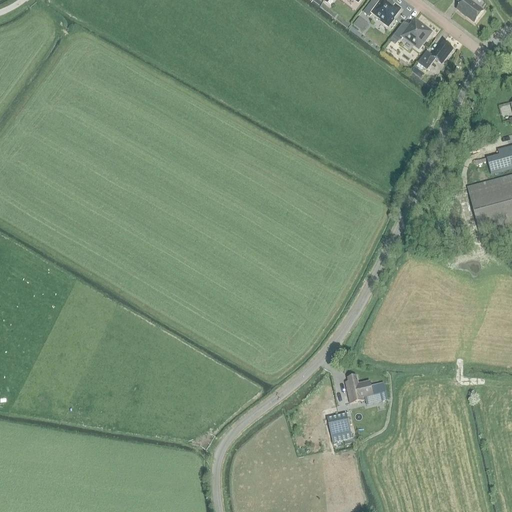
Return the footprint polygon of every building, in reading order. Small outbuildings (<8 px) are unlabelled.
[(381,21),(381,23),(388,28),(393,22),(392,20),(400,10),(386,0),(382,0),(379,5),(377,5),(372,1),(363,13),(369,18),(372,14),(381,21)] [(454,0),(461,4),(456,10),(474,23),(483,12),(469,2),(470,0),(454,0)] [(365,23),(359,18),(352,26),(359,31),(365,23)] [(400,41),(402,37),(418,50),(430,34),(414,22),(409,29),(403,24),(393,36),(400,41)] [(417,64),(427,71),(435,60),(442,65),(453,51),(442,43),(432,56),(426,52),(417,64)] [(416,77),(420,72),(415,68),(411,73),(416,77)] [(486,160),(491,176),(511,170),(511,175),(467,188),(480,238),(511,230),(511,147),(497,151),(499,157),(486,160)] [(357,385),(355,377),(346,378),(347,383),(345,384),(349,404),(364,400),(364,398),(372,395),(369,382),(357,385)] [(346,415),(327,420),(332,444),(352,439),(346,415)]
